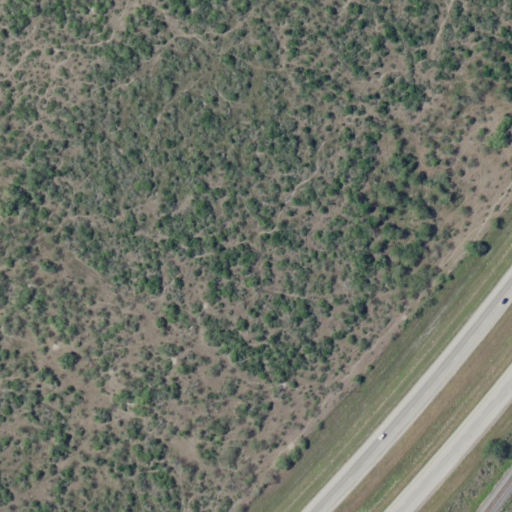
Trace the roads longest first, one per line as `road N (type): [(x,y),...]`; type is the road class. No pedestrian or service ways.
road 1 (trunk): [(511,281),(313,511)]
road 2 (trunk): [(403,511),(511,382)]
